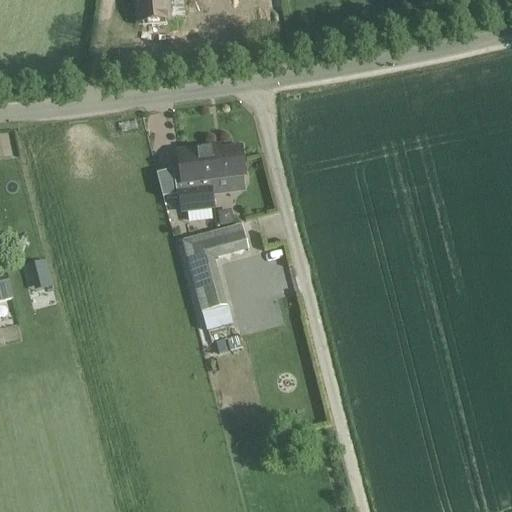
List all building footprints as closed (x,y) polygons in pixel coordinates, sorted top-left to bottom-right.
[(135,0),(138,24),(171,20),(170,4),(185,2),(184,0),(135,0)] [(242,152),(240,152),(239,148),(226,150),(227,154),(212,156),(212,152),(178,156),(181,174),(174,175),(177,199),(180,199),(182,214),(214,210),(211,185),(246,180),(242,152)] [(231,214),(217,216),(219,230),(232,229),(231,214)] [(183,243),(202,315),(219,311),(205,256),(225,250),(227,259),(248,253),(242,227),(183,243)] [(28,265),(35,291),(55,286),(47,260),(28,265)] [(0,277),(0,304),(15,301),(7,275),(0,277)] [(223,342),(216,344),(218,355),(226,353),(223,342)]
